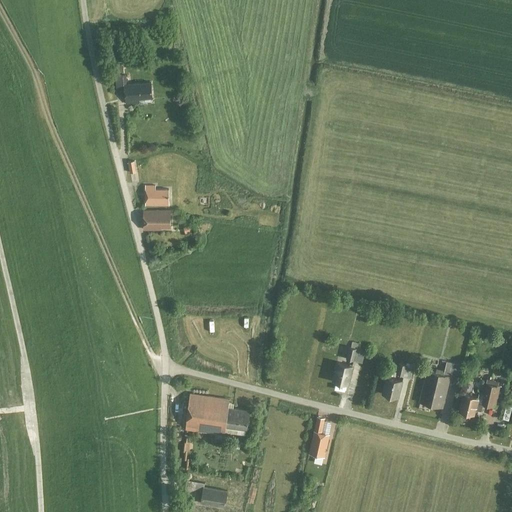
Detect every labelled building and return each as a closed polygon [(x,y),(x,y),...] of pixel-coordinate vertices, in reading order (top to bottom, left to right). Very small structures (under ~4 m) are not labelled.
[(124,67),(116,68),(117,76),(125,75),(124,67)] [(151,84),(125,88),(128,107),(141,106),(140,103),(153,101),(151,84)] [(155,187),(145,187),(145,207),(168,207),(168,190),(155,191),(155,187)] [(168,210),(142,211),(143,230),(169,229),(168,210)] [(331,344),(322,342),(320,351),(329,354),(331,344)] [(364,350),(348,346),(345,358),(361,362),(364,350)] [(347,385),(352,365),(334,361),(330,381),(347,385)] [(445,361),(442,374),(449,375),(459,378),(462,365),(445,361)] [(405,364),(397,362),(395,372),(403,374),(405,364)] [(442,374),(426,370),(419,401),(442,406),(449,375),(442,374)] [(401,380),(385,376),(381,393),(397,397),(401,380)] [(494,406),(499,385),(484,382),(480,403),(481,404),(494,406)] [(477,396),(461,392),(457,411),(473,414),(474,409),(480,410),(481,404),(480,403),(475,402),(477,396)] [(227,399),(188,394),(183,437),(184,437),(187,437),(194,438),(194,431),(223,435),(223,433),(227,402),(227,399)] [(227,402),(223,433),(245,436),(248,409),(233,407),(233,403),(227,402)] [(313,430),(321,432),(324,418),(315,416),(313,430)] [(324,457),(329,433),(321,432),(313,430),(308,453),(324,457)] [(192,495),(201,497),(203,487),(203,484),(194,482),(192,495)] [(226,490),(203,487),(201,497),(200,504),(223,508),(226,490)]
